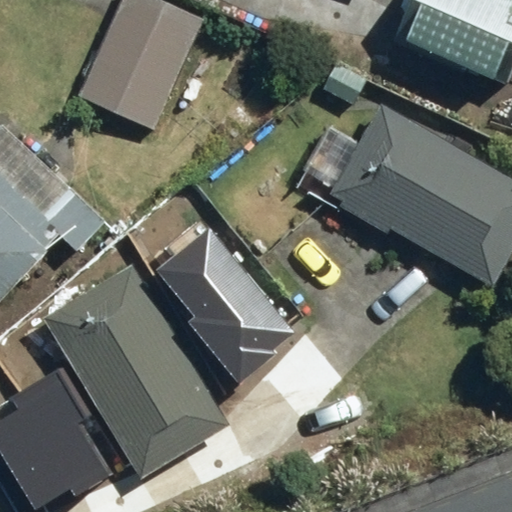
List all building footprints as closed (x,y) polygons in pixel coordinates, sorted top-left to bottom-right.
[(208,19),(165,0),(67,0),(111,20),(77,93),(156,129),(208,19)] [(511,0),(424,0),(425,0),(409,40),(483,70),(511,0)] [(511,252),(511,175),(382,100),(329,190),(493,285),(511,252)] [(54,215),(0,166),(0,302),(62,234),(78,249),(108,217),(77,189),(54,215)] [(291,326),(209,226),(156,270),(238,370),(291,326)] [(233,423),(134,263),(46,317),(145,477),(233,423)] [(61,370),(0,406),(0,450),(36,511),(53,511),(122,471),(61,370)]
